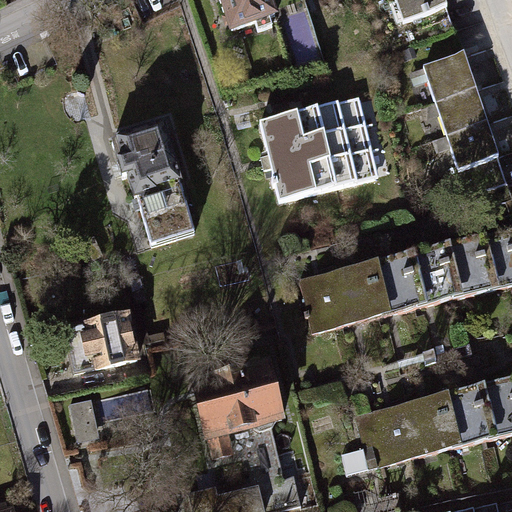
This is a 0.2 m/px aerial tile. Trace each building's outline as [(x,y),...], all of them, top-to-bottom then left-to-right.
[(269,0),(220,0),(227,26),(274,15),(269,0)] [(442,0),(400,0),(406,19),(444,7),(442,0)] [(294,28),(296,63),(319,63),(318,27),(294,28)] [(460,62),(419,75),(432,114),(473,101),(460,62)] [(359,100),(262,120),(278,199),(375,179),(359,100)] [(473,101),(432,114),(442,144),(483,131),(473,101)] [(159,112),(105,127),(140,249),(194,234),(159,112)] [(483,131),(442,144),(454,179),(494,165),(483,131)] [(511,226),(297,278),(310,334),(511,284),(511,226)] [(121,307),(73,318),(84,370),(132,360),(121,307)] [(274,368),(192,388),(207,446),(289,425),(274,368)] [(511,375),(352,415),(366,470),(511,433),(511,375)] [(99,425),(154,409),(149,390),(93,406),(99,425)] [(70,411),(79,450),(102,445),(93,406),(70,411)] [(13,511),(10,503),(0,506),(0,511),(13,511)]
